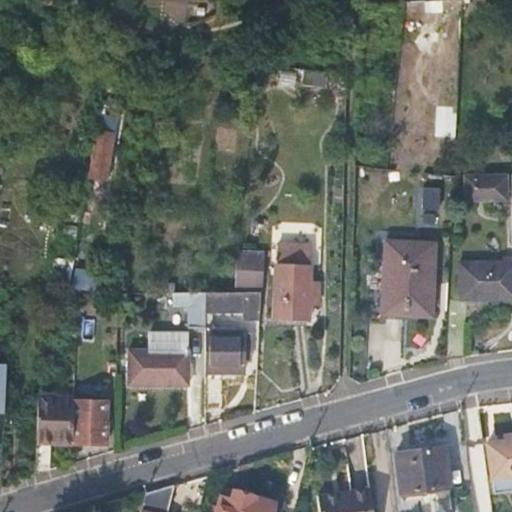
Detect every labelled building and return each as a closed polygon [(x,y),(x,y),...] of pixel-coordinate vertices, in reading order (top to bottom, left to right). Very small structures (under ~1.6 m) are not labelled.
[(301,85),(326,86),(327,71),(301,70),(301,85)] [(109,133),(94,131),(87,177),(102,178),(109,133)] [(509,200),(508,174),(463,176),(465,202),(509,200)] [(418,225),(437,225),(438,187),(420,187),(418,225)] [(433,242),(388,239),(384,302),(406,304),(406,309),(428,310),(430,283),(433,242)] [(276,264),(274,317),(308,318),(309,301),(309,292),(319,292),(319,281),(309,280),(310,265),(310,245),(276,244),(276,264)] [(260,255),(238,252),(234,284),(252,287),(256,261),(260,261),(260,255)] [(511,263),(461,265),(461,300),(511,298),(511,263)] [(228,290),(207,291),(205,409),(221,409),(222,371),(243,372),(244,327),(212,326),(212,311),(213,308),(243,308),(243,317),(259,318),(259,290),(228,290)] [(319,292),(309,292),(309,301),(318,302),(319,292)] [(203,293),(173,293),(173,310),(188,311),(189,329),(204,329),(203,293)] [(446,328),(444,358),(464,356),(465,328),(446,328)] [(189,334),(149,334),(148,349),(130,350),(130,383),(189,382),(189,334)] [(74,441),(75,399),(36,398),(36,469),(50,470),(50,441),(74,441)] [(107,400),(75,399),(74,441),(106,441),(107,400)] [(492,475),(493,476),(511,474),(511,439),(488,443),(492,475)] [(426,490),(427,498),(429,511),(450,511),(443,447),(394,453),(399,493),(426,490)] [(511,488),(511,474),(493,476),(494,484),(495,491),(511,488)] [(145,496),(141,511),(168,511),(174,487),(145,496)] [(318,511),(373,511),(371,487),(317,493),(318,511)] [(401,501),(427,498),(426,490),(399,493),(401,501)] [(231,499),(220,496),(217,508),(215,511),(273,511),(276,502),(273,502),(274,499),(273,494),(264,492),(259,494),(256,497),(232,492),(231,499)]
